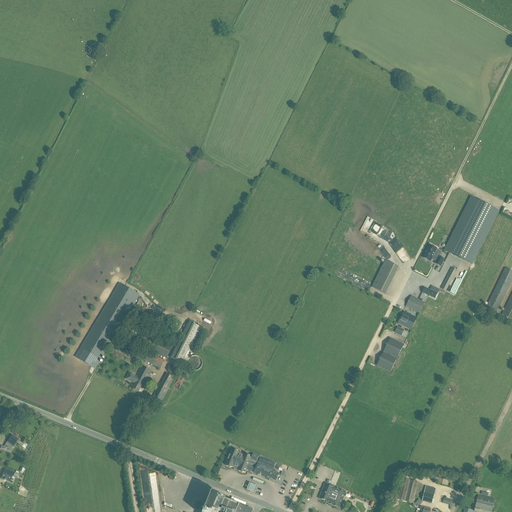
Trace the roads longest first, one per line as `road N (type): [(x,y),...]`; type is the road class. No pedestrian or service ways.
road 1 (tertiary): [(260,503),(0,395)]
road 2 (track): [(511,63),(415,258)]
